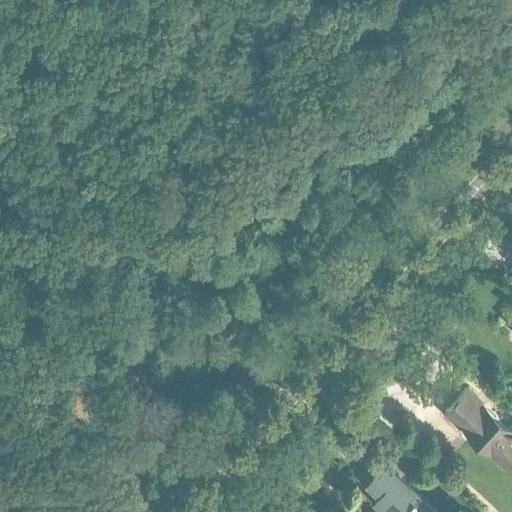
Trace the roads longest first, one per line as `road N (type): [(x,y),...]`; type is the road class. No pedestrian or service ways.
road 1 (unknown): [(125,511),(511,83)]
road 2 (tertiary): [(511,152),(183,511)]
